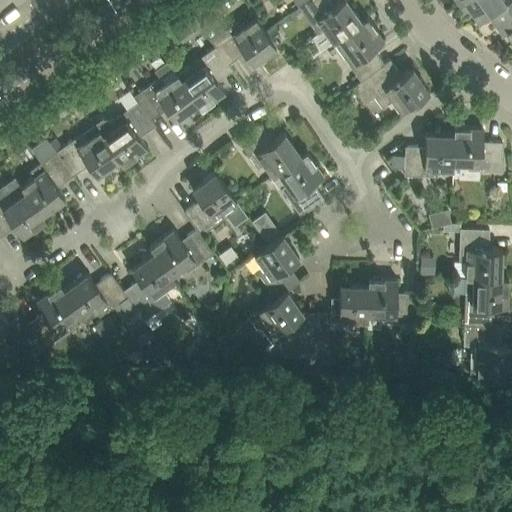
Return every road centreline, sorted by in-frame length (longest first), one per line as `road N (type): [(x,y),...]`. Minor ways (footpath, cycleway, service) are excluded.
road 1 (residential): [(0,248),(12,267),(35,265),(274,89),(295,91),(343,150)]
road 2 (track): [(171,391),(188,437),(274,511)]
road 3 (tertiary): [(0,93),(132,0)]
road 4 (residential): [(369,150),(476,72)]
